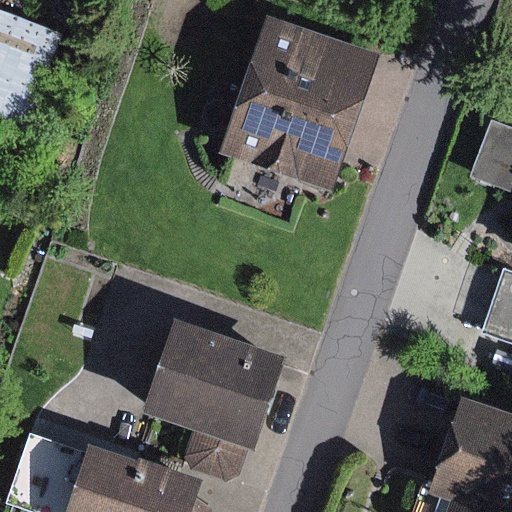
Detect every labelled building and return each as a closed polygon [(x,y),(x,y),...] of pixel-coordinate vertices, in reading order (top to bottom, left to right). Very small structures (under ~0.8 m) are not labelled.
[(60,39),(0,16),(0,110),(29,122),(60,39)] [(377,55),(268,17),(221,151),(330,189),(355,121),(377,55)] [(511,124),(502,121),(482,177),(511,187),(511,124)] [(511,278),(504,302),(495,326),(511,332),(511,278)] [(284,361),(177,325),(147,413),(253,449),(284,361)] [(511,511),(511,418),(469,404),(441,490),(457,495),(451,511),(511,511)] [(61,443),(30,433),(5,507),(21,511),(211,511),(194,501),(198,488),(61,443)]
